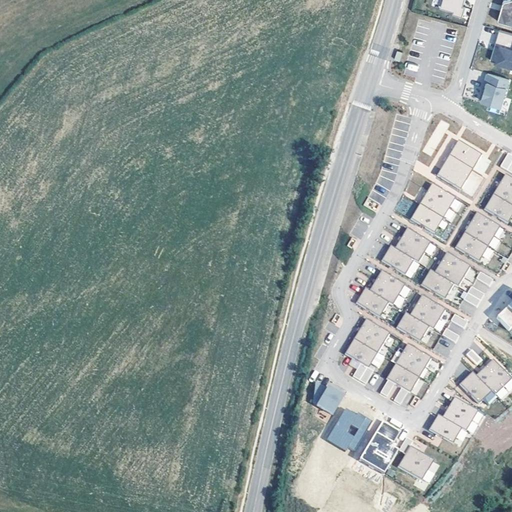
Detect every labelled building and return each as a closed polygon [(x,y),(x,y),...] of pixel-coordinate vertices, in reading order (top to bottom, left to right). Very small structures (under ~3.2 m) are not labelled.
[(442,0),(438,14),(451,18),(450,20),(460,23),(463,13),(460,12),(463,4),(460,3),(461,0),(442,0)] [(511,29),(511,3),(501,7),(495,27),(511,32),(511,29)] [(511,40),(499,36),(495,51),(498,52),(497,58),(491,56),(488,66),(511,73),(511,40)] [(499,36),(497,36),(491,56),(497,58),(498,52),(495,51),(499,36)] [(402,53),(397,51),(394,60),(399,62),(402,53)] [(507,86),(485,79),(483,87),(485,88),(483,97),(479,108),(499,113),(507,86)] [(479,163),(455,148),(435,182),(459,197),(479,163)] [(511,173),(511,154),(508,152),(500,165),(511,173)] [(511,185),(503,180),(482,216),(506,230),(511,219),(511,185)] [(454,205),(430,190),(408,226),(432,240),(454,205)] [(498,233),(474,219),(453,254),(477,268),(498,233)] [(429,249),(405,235),(393,255),(389,252),(379,268),(403,282),(412,267),(416,270),(429,249)] [(419,291),(443,306),(452,291),(456,293),(469,273),(445,259),(433,279),(428,276),(419,291)] [(403,291),(379,277),(367,297),(363,295),(354,310),(378,324),(387,310),(391,312),(403,291)] [(478,279),(474,285),(487,293),(491,286),(478,279)] [(470,293),(462,306),(475,313),(483,301),(470,293)] [(431,336),(444,316),(420,301),(408,322),(404,319),(395,334),(418,349),(427,334),(431,336)] [(511,307),(493,324),(507,337),(511,332),(511,307)] [(453,321),(449,327),(462,335),(466,329),(453,321)] [(364,326),(343,361),(359,371),(367,375),(370,370),(376,374),(382,364),(376,360),(388,340),(364,326)] [(444,335),(441,342),(453,349),(457,343),(444,335)] [(430,365),(406,350),(384,386),(386,387),(393,391),(400,395),(406,399),(408,400),(430,365)] [(470,357),(464,362),(474,373),(480,367),(470,357)] [(510,387),(491,367),(474,383),(470,379),(457,392),(477,412),(481,408),(486,413),(494,405),(493,403),(510,387)] [(367,375),(359,371),(351,384),(364,391),(372,378),(367,375)] [(393,391),(386,387),(378,400),(385,404),(393,391)] [(331,423),(342,404),(331,398),(329,400),(313,390),(311,411),(331,423)] [(406,399),(400,395),(392,408),(398,412),(406,399)] [(454,399),(442,419),(461,431),(465,433),(478,413),(454,399)] [(438,417),(429,431),(452,445),(461,431),(442,419),(438,417)] [(353,459),(371,430),(356,421),(353,425),(342,418),(326,446),(345,457),(346,455),(353,459)] [(384,469),(400,430),(378,421),(362,461),(384,469)] [(397,457),(404,461),(408,454),(411,448),(405,445),(397,457)] [(404,461),(396,475),(419,489),(432,468),(408,454),(404,461)]
